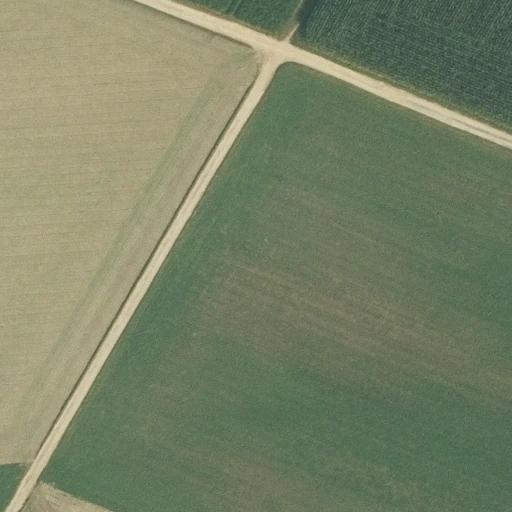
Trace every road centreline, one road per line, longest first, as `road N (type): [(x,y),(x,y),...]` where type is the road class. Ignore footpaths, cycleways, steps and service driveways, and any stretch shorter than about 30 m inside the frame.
road 1 (track): [(296,57),(33,511)]
road 2 (track): [(511,142),(152,0)]
